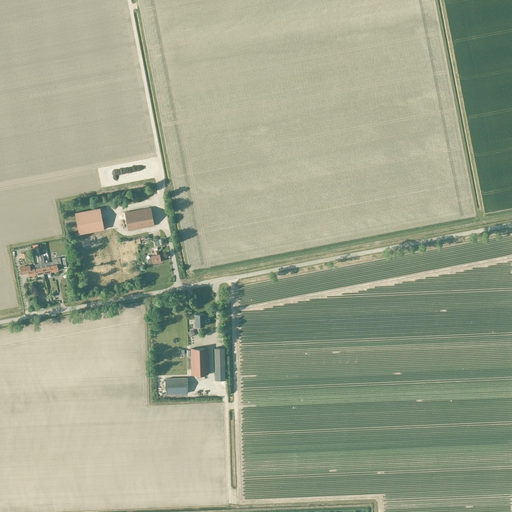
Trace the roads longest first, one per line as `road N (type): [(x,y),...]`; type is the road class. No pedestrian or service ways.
road 1 (unclassified): [(0,322),(511,225)]
road 2 (unknown): [(177,289),(150,151)]
